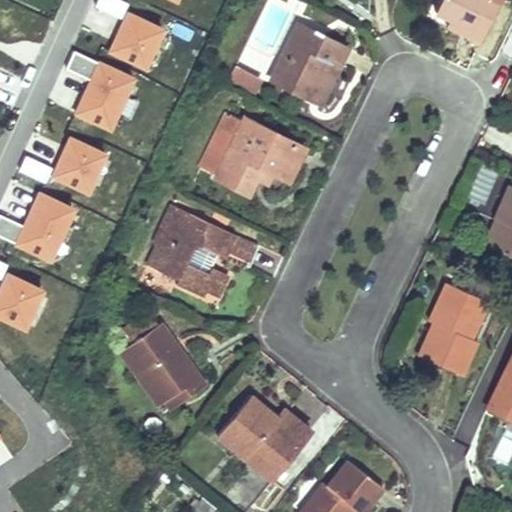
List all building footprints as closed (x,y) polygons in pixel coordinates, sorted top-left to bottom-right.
[(127,3),(120,0),(97,0),(95,5),(120,18),(127,3)] [(498,2),(493,0),(434,0),(429,12),(462,29),(458,36),(476,45),(498,2)] [(124,18),(110,50),(144,66),(159,34),(124,18)] [(290,19),(262,77),(304,99),(334,40),(290,19)] [(132,76),(73,50),(65,68),(90,79),(76,112),(109,127),(132,76)] [(257,91),(261,77),(236,68),(231,82),(257,91)] [(186,167),(202,177),(234,192),(247,168),(276,179),(289,148),(228,122),(241,96),(224,88),(186,167)] [(87,191),(104,153),(70,137),(52,175),(87,191)] [(49,166),(24,155),(17,169),(43,181),(49,166)] [(511,192),(501,187),(483,224),(494,229),(483,255),(511,266),(511,192)] [(23,225),(0,214),(0,235),(48,257),(70,207),(37,192),(23,225)] [(151,251),(140,274),(176,289),(174,296),(195,305),(198,299),(211,305),(222,283),(209,278),(218,256),(241,265),(249,245),(180,213),(166,207),(149,244),(151,251)] [(494,229),(483,224),(472,251),(483,255),(494,229)] [(6,273),(0,285),(0,315),(23,326),(40,289),(6,273)] [(486,300),(445,281),(428,320),(432,322),(440,325),(426,358),(460,373),(475,339),(470,337),(486,300)] [(153,325),(146,315),(121,333),(125,337),(129,343),(153,325)] [(129,343),(122,348),(161,401),(185,384),(192,391),(204,384),(202,383),(188,363),(157,322),(153,325),(129,343)] [(432,322),(418,354),(426,358),(440,325),(432,322)] [(116,326),(96,341),(104,352),(125,337),(121,333),(116,326)] [(511,353),(486,406),(511,419),(511,353)] [(210,377),(196,358),(188,363),(202,383),(210,377)] [(185,384),(161,401),(168,410),(192,391),(185,384)] [(246,405),(216,442),(271,488),(302,452),(273,427),(246,405)] [(284,414),(273,427),(302,452),(312,439),(284,414)] [(298,511),(365,511),(378,497),(346,470),(323,496),(317,491),(298,511)]
